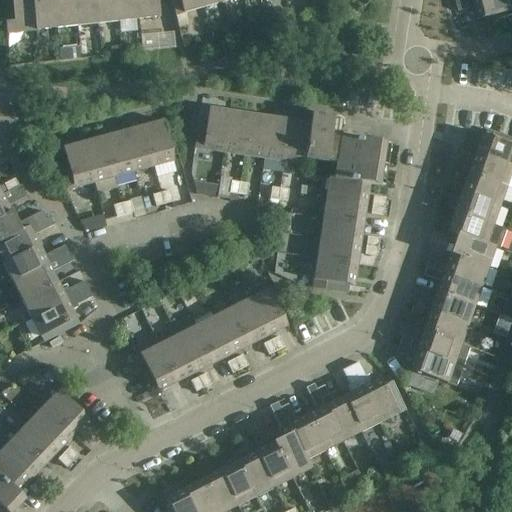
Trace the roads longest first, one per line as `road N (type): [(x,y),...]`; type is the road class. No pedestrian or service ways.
road 1 (residential): [(150,444),(365,336),(409,243),(431,85)]
road 2 (unknown): [(128,413),(333,311),(376,165)]
road 3 (residential): [(150,444),(78,342)]
road 4 (residential): [(124,311),(55,207)]
